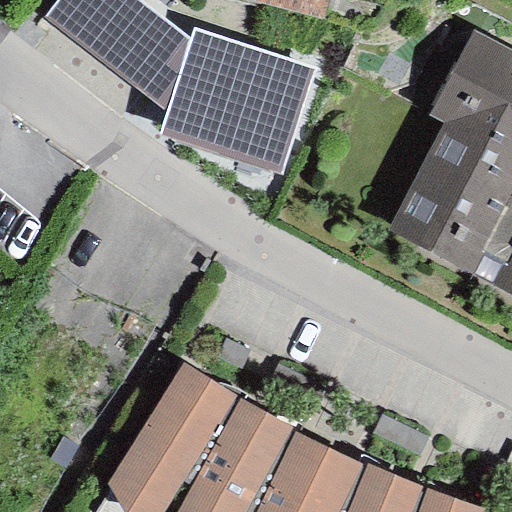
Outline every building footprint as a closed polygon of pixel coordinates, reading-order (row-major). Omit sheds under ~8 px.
[(55,0),(42,17),(164,113),(157,136),(276,175),(311,68),(192,29),(187,42),(134,0),(55,0)] [(325,0),(244,0),(321,20),(325,0)] [(511,53),(471,32),(426,117),(441,125),(386,230),(511,296),(511,53)] [(160,511),(234,396),(182,362),(104,487),(110,491),(92,511),(160,511)] [(243,511),(291,429),(238,399),(174,511),(243,511)] [(338,511),(361,466),(293,433),(254,511),(338,511)] [(408,511),(419,488),(366,467),(347,511),(408,511)] [(479,511),(481,510),(423,491),(415,511),(479,511)]
